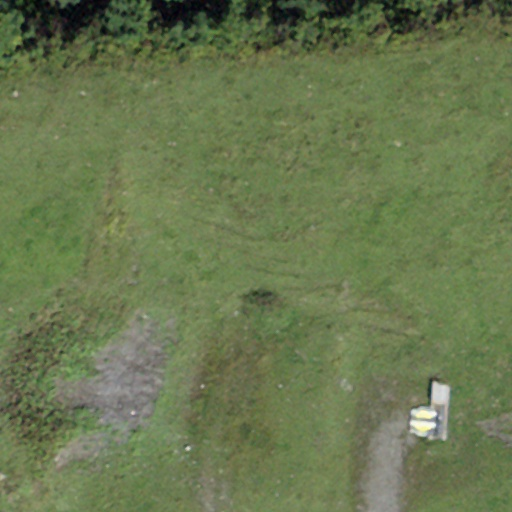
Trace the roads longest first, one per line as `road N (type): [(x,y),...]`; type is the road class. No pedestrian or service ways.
road 1 (track): [(210,511),(182,459),(179,412),(197,336)]
road 2 (track): [(380,511),(385,389)]
